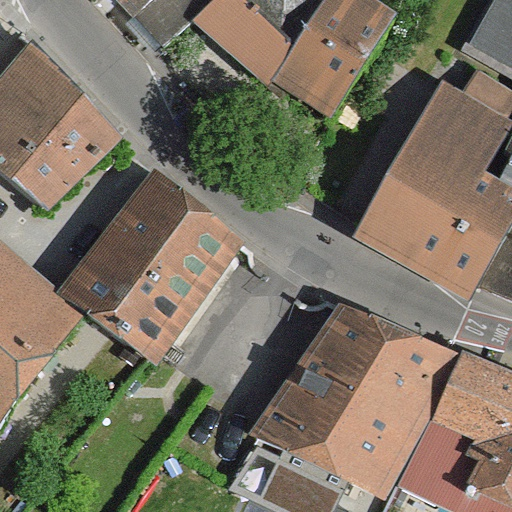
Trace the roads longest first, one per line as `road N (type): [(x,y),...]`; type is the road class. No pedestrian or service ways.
road 1 (residential): [(53,0),(199,170),(312,251),(384,286)]
road 2 (residential): [(384,286),(511,340)]
